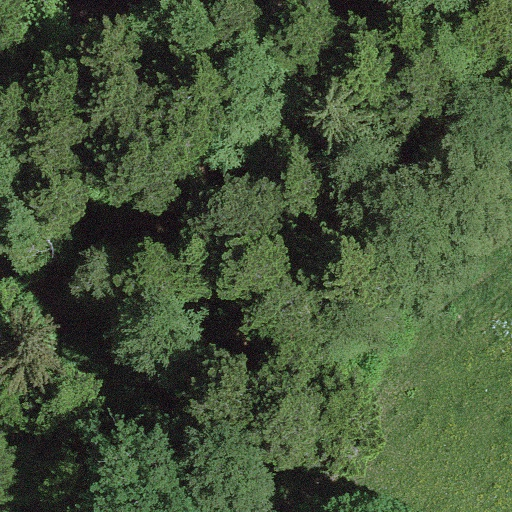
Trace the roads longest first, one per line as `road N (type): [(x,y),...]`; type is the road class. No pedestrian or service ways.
road 1 (track): [(511,1),(129,15),(0,10)]
road 2 (track): [(297,492),(0,273)]
